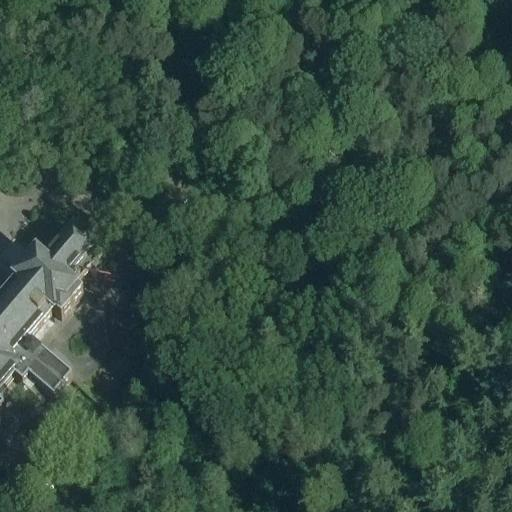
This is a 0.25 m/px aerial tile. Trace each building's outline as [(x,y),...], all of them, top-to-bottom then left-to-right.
[(201,0),(181,0),(165,7),(170,18),(203,4),(201,0)] [(142,173),(112,150),(104,160),(135,183),(142,173)] [(217,179),(210,187),(243,215),(250,207),(217,179)] [(201,225),(164,195),(156,204),(194,234),(201,225)] [(286,231),(273,220),(262,231),(275,243),(286,231)] [(75,289),(103,257),(76,233),(48,265),(38,257),(16,283),(19,285),(0,306),(0,429),(2,427),(0,425),(0,417),(6,411),(0,405),(0,396),(15,379),(25,388),(30,381),(55,402),(73,381),(29,343),(53,315),(63,323),(85,297),(75,289)] [(317,264),(290,239),(280,250),(307,274),(317,264)] [(263,269),(254,278),(263,288),(272,279),(263,269)]
